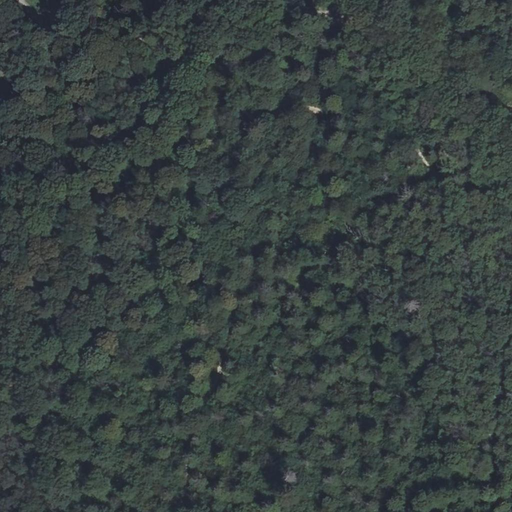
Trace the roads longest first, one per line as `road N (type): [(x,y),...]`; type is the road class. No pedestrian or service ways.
road 1 (track): [(511,207),(477,187),(418,115),(333,53),(275,36),(81,38),(45,31)]
road 2 (track): [(0,282),(72,215),(115,191),(248,122),(286,108),(321,110)]
